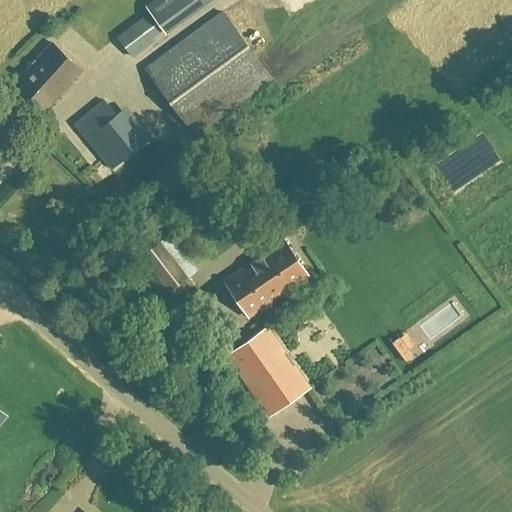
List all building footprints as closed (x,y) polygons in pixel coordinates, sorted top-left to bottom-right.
[(194,137),(272,80),(221,10),(142,66),(194,137)] [(154,41),(139,20),(115,38),(131,59),(154,41)] [(38,119),(81,72),(50,43),(7,90),(38,119)] [(105,101),(104,101),(75,125),(111,171),(141,146),(105,101)] [(247,171),(259,159),(237,136),(224,148),(247,171)] [(120,249),(167,308),(193,287),(148,228),(120,249)] [(307,277),(282,241),(223,281),(248,317),(307,277)] [(226,355),(268,416),(308,388),(266,328),(226,355)]
